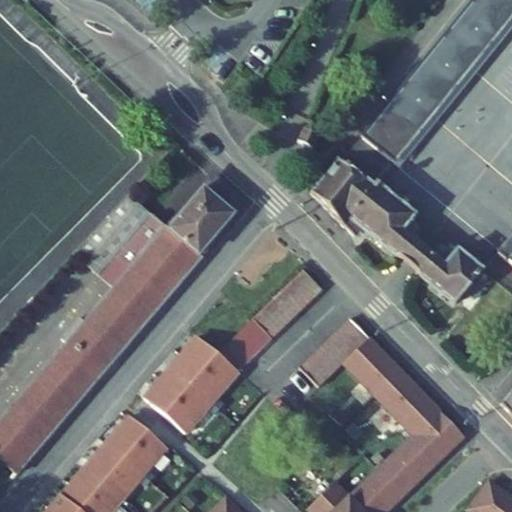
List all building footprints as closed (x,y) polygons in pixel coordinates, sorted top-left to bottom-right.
[(385,175),(511,17),(511,0),(473,0),(361,138),(377,152),(369,162),(385,175)] [(324,105),(312,118),(328,133),(340,119),(324,105)] [(298,142),(311,149),(317,137),(316,129),(310,126),(303,130),(298,142)] [(354,239),(363,229),(390,196),(376,185),(373,189),(366,183),(359,193),(347,183),(354,173),(360,166),(347,155),(341,162),(338,160),(334,165),(330,167),(325,173),(324,177),(311,194),(354,239)] [(366,183),(354,173),(347,183),(359,193),(366,183)] [(0,421),(0,462),(15,476),(202,259),(198,256),(241,206),(211,180),(167,231),(152,218),(115,261),(128,272),(112,290),(85,322),(80,318),(61,340),(66,344),(0,421)] [(390,196),(363,229),(399,259),(415,240),(419,234),(418,227),(412,221),(415,217),(407,210),(409,207),(392,193),(390,196)] [(128,272),(115,261),(152,218),(127,197),(75,258),(112,290),(128,272)] [(511,265),(511,239),(499,255),(511,265)] [(416,273),(432,254),(415,240),(399,259),(416,273)] [(416,273),(456,305),(458,302),(484,270),(467,255),(464,257),(450,245),(447,249),(440,247),(436,249),(432,254),(416,273)] [(322,289),(303,269),(216,355),(238,374),(322,289)] [(498,281),(484,270),(458,302),(471,312),(498,281)] [(320,388),(344,365),(370,340),(351,320),(301,369),(320,388)] [(238,374),(216,355),(197,338),(143,399),(185,435),(238,374)] [(370,340),(344,365),(414,436),(349,500),(335,485),(308,511),(307,511),(387,511),(464,437),(370,340)] [(511,416),(511,391),(500,404),(511,416)] [(129,417),(46,511),(110,511),(165,448),(129,417)] [(511,511),(511,498),(490,482),(469,511),(470,511),(511,511)] [(237,511),(226,500),(213,511),(237,511)]
